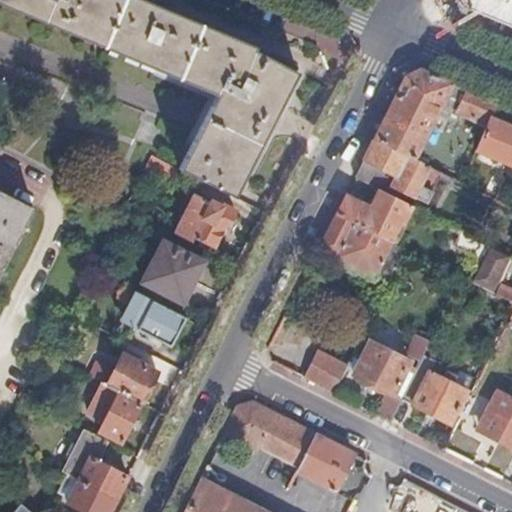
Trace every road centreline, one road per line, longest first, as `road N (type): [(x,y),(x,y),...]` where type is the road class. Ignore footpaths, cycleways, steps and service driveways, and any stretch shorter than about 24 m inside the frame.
road 1 (secondary): [(229,362),(394,27)]
road 2 (residential): [(229,362),(511,504)]
road 3 (secondary): [(151,511),(229,362)]
road 4 (tertiary): [(394,27),(511,76)]
